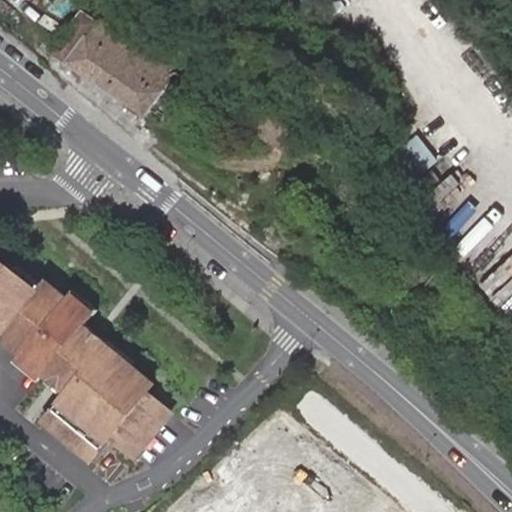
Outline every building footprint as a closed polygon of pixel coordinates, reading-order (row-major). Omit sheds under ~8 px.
[(148,115),(176,73),(85,9),(83,7),(82,9),(68,0),(53,0),(49,7),(73,22),(56,51),(148,115)] [(247,123),(259,106),(208,87),(204,94),(247,123)] [(287,151),(305,123),(259,106),(247,123),(287,151)] [(434,161),(416,140),(400,154),(418,174),(434,161)] [(0,330),(0,331),(3,328),(23,346),(19,351),(42,371),(61,350),(65,354),(79,339),(74,335),(86,321),(94,312),(72,293),(70,296),(62,289),(59,292),(50,284),(53,281),(47,276),(43,281),(36,289),(14,270),(16,267),(0,252),(0,330)] [(21,262),(16,267),(14,270),(36,289),(43,281),(21,262)] [(62,289),(53,281),(50,284),(59,292),(62,289)] [(78,286),(72,293),(94,312),(100,305),(78,286)] [(100,333),(86,321),(74,335),(79,339),(65,354),(61,350),(42,371),(40,373),(57,388),(63,393),(106,344),(109,341),(100,333)] [(112,337),(109,341),(106,344),(129,364),(132,362),(136,357),(112,337)] [(129,364),(106,344),(63,393),(43,416),(56,429),(65,419),(85,438),(77,447),(90,458),(109,437),(127,453),(148,429),(167,408),(146,389),(154,381),(148,376),(146,379),(136,370),(138,367),(132,362),(129,364)] [(40,373),(42,371),(19,351),(13,357),(37,378),(40,373)] [(148,376),(138,367),(136,370),(146,379),(148,376)] [(56,429),(77,447),(85,438),(65,419),(56,429)] [(155,435),(148,429),(127,453),(134,458),(155,435)]
